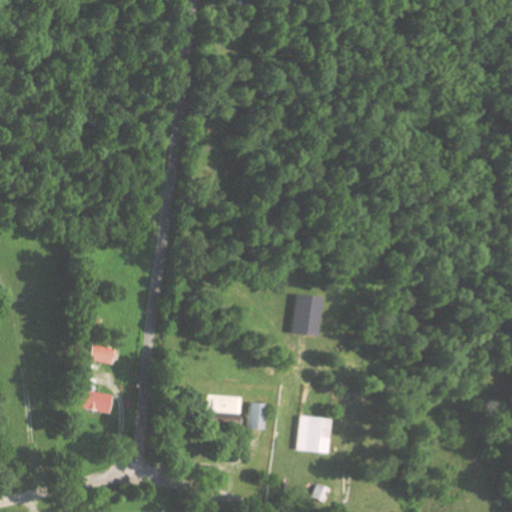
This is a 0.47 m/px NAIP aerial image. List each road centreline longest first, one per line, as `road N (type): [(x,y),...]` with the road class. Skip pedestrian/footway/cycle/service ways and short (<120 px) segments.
road 1 (residential): [(135,479),(142,345),(184,0)]
road 2 (residential): [(264,511),(194,485),(135,479),(0,503)]
